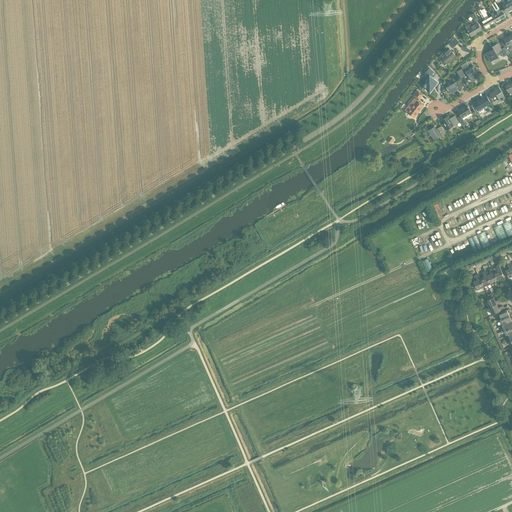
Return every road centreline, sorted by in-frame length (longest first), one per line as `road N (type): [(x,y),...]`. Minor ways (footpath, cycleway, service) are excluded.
road 1 (unclassified): [(0,326),(345,112),(442,0)]
road 2 (track): [(307,307),(449,244)]
